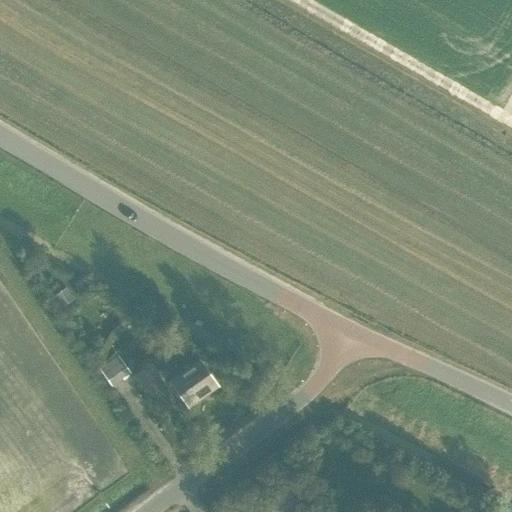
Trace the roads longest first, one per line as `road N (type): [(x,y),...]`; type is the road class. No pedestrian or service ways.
road 1 (unclassified): [(346,328),(0,134)]
road 2 (tertiary): [(142,511),(307,389),(346,328)]
road 3 (track): [(298,0),(511,122)]
road 4 (tertiary): [(511,406),(346,328)]
